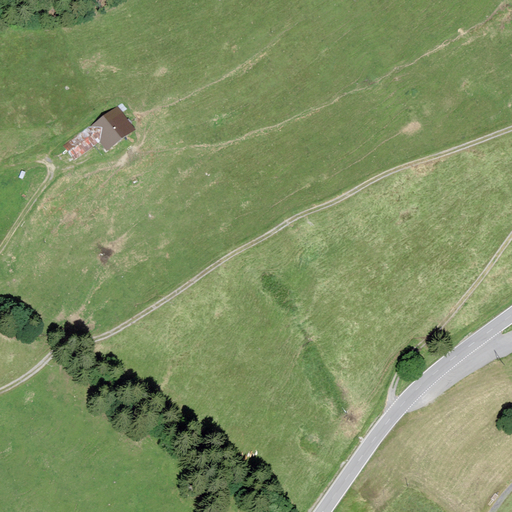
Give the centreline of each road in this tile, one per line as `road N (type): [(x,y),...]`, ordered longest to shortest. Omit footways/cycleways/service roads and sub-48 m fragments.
road 1 (track): [(0,392),(61,350),(110,335),(288,221),(399,168),(511,129)]
road 2 (primary): [(322,511),(394,411),(511,314)]
road 3 (track): [(511,234),(404,363),(388,398),(394,411)]
